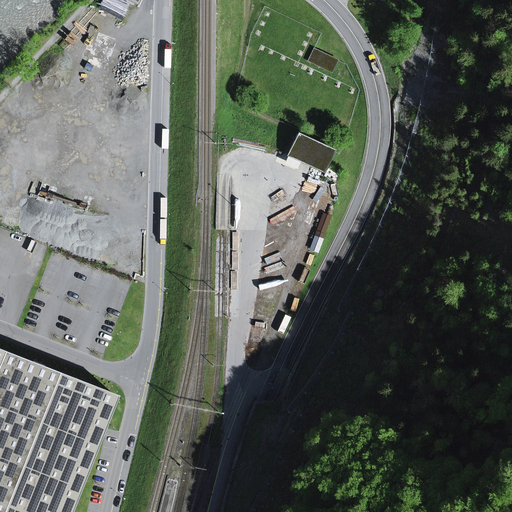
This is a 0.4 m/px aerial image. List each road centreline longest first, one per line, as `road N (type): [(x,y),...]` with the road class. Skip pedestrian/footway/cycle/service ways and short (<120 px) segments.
road 1 (secondary): [(322,0),(364,56),(381,138),(367,195),(253,432),(230,511)]
road 2 (unclassified): [(109,511),(149,341),(162,0)]
